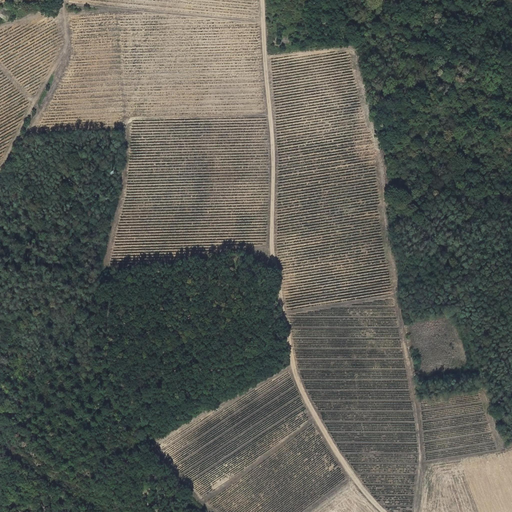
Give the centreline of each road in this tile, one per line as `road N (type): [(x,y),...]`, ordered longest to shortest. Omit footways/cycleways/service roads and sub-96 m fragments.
road 1 (track): [(384,511),(337,455),(298,384),(284,328),(272,254),(262,0)]
road 2 (track): [(416,511),(416,404),(397,297)]
road 3 (track): [(63,0),(66,45),(0,166)]
